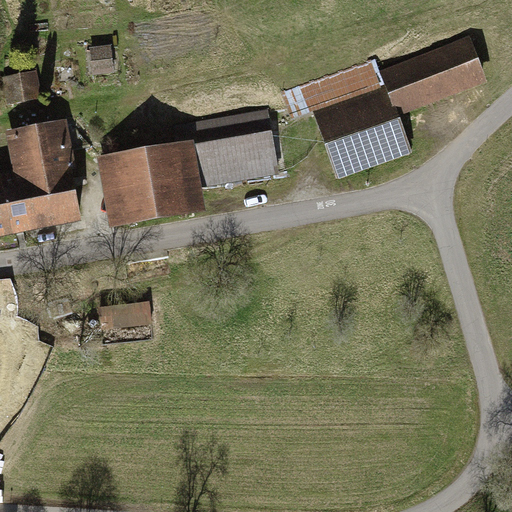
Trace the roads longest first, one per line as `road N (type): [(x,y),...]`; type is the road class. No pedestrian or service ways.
road 1 (residential): [(0,267),(433,187)]
road 2 (residential): [(433,187),(499,393),(472,475),(427,511)]
road 3 (residential): [(433,187),(511,96)]
